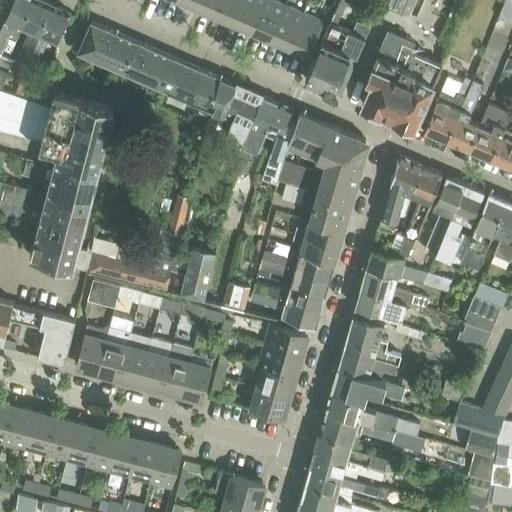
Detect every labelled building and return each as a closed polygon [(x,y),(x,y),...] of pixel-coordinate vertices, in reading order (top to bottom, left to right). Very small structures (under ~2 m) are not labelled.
[(12,0),(0,28),(0,62),(9,67),(12,59),(0,53),(0,52),(13,24),(21,27),(33,0),(12,0)] [(16,60),(25,64),(52,3),(45,0),(33,0),(21,27),(29,30),(16,60)] [(196,0),(194,6),(213,14),(219,0),(196,0)] [(242,0),(219,0),(213,14),(232,22),(242,0)] [(242,0),(232,22),(251,30),(265,0),(242,0)] [(286,4),(276,0),(265,0),(251,30),(270,38),(286,4)] [(338,0),(305,77),(340,92),(370,25),(357,19),(357,20),(353,30),(335,22),(339,12),(349,9),(352,0),(338,0)] [(382,0),(409,12),(413,0),(382,0)] [(511,0),(504,0),(498,16),(511,21),(511,0)] [(52,3),(25,64),(34,68),(47,38),(56,42),(68,16),(70,11),(52,3)] [(270,38),(289,46),(305,12),(286,4),(270,38)] [(324,20),(305,12),(289,46),(308,55),(324,20)] [(138,40),(91,20),(78,50),(124,71),(138,40)] [(440,67),(442,63),(410,49),(414,40),(388,29),(368,77),(372,79),(369,88),(368,87),(365,95),(362,102),(415,125),(425,100),(427,99),(428,98),(429,96),(430,95),(431,93),(431,91),(431,89),(431,87),(435,78),(437,78),(441,68),(440,67)] [(138,40),(124,71),(158,85),(172,54),(138,40)] [(172,54),(158,85),(173,92),(170,99),(188,107),(191,99),(211,108),(212,108),(221,76),(172,54)] [(435,104),(424,129),(447,138),(461,107),(473,78),(465,74),(462,79),(448,73),(435,104)] [(212,108),(203,146),(211,148),(217,125),(221,112),(223,113),(236,82),(221,76),(212,108)] [(21,77),(15,92),(27,97),(33,81),(21,77)] [(461,107),(447,138),(469,148),(479,124),(468,119),(484,82),(473,78),(461,107)] [(232,132),(222,155),(235,161),(237,155),(263,94),(236,82),(223,113),(232,117),(227,130),(232,132)] [(15,92),(2,88),(0,87),(0,126),(41,138),(50,105),(27,97),(15,92)] [(46,192),(38,220),(29,253),(72,265),(91,269),(99,238),(94,237),(91,250),(77,246),(113,105),(55,90),(54,90),(50,105),(41,138),(39,146),(57,150),(53,164),(49,180),(46,192)] [(265,131),(278,100),(263,94),(237,155),(247,159),(252,146),(260,150),(268,132),(265,131)] [(263,172),(261,177),(277,182),(278,178),(283,160),(288,143),(292,129),(295,121),(289,118),(294,107),(278,100),(265,131),(268,132),(275,135),(263,172)] [(469,148),(491,157),(505,125),(511,111),(489,101),(479,124),(469,148)] [(301,149),(315,116),(300,110),(295,121),(292,129),(288,143),(301,149)] [(330,122),(315,116),(301,149),(315,155),(330,122)] [(365,138),(330,122),(315,155),(326,160),(322,174),(356,184),(368,143),(365,138)] [(511,128),(505,125),(491,157),(511,166),(511,128)] [(399,152),(390,183),(381,216),(398,220),(405,191),(413,194),(424,163),(399,152)] [(251,161),(247,159),(237,155),(235,161),(232,168),(238,170),(246,173),(251,161)] [(49,180),(53,164),(28,157),(24,174),(49,180)] [(288,181),(291,182),(297,164),(283,160),(278,178),(288,181)] [(412,212),(405,234),(415,237),(421,222),(443,171),(424,163),(413,194),(419,196),(412,212)] [(311,168),(297,164),(291,182),(304,186),(306,186),(311,168)] [(234,184),(238,170),(232,168),(228,183),(229,183),(234,184)] [(442,208),(426,248),(436,252),(466,181),(447,173),(434,205),(442,208)] [(312,207),(311,212),(346,222),(347,217),(356,184),(322,174),(312,207)] [(0,209),(38,220),(46,192),(0,179),(0,209)] [(288,181),(283,196),(299,201),(304,186),(291,182),(288,181)] [(466,181),(436,252),(450,258),(452,255),(460,258),(470,234),(458,228),(462,217),(472,221),(484,189),(466,181)] [(510,200),(489,191),(470,234),(460,258),(477,266),(492,229),(496,231),(510,200)] [(171,224),(169,230),(180,233),(190,196),(189,195),(183,194),(183,195),(178,194),(171,224)] [(511,253),(511,200),(510,200),(496,231),(501,233),(493,252),(510,259),(511,253)] [(344,227),(346,222),(311,212),(309,217),(306,228),(297,225),(295,232),(339,245),(344,227)] [(180,233),(169,230),(162,228),(156,253),(155,253),(147,283),(165,288),(171,268),(186,271),(181,291),(204,297),(213,266),(189,260),(174,256),(180,233)] [(399,274),(404,262),(402,262),(404,256),(406,256),(415,237),(405,234),(397,231),(389,250),(372,246),(367,264),(397,273),(399,274)] [(302,242),(300,251),(335,261),(339,245),(295,232),(293,240),(302,242)] [(144,249),(99,238),(91,269),(147,283),(155,253),(144,250),(144,249)] [(194,243),(189,260),(213,266),(217,249),(194,243)] [(264,249),(261,257),(330,277),(335,261),(300,251),(298,257),(264,249)] [(293,275),(291,282),(326,292),(330,277),(261,257),(258,266),(293,275)] [(424,281),(429,270),(404,262),(399,274),(424,281)] [(367,264),(360,287),(407,300),(415,303),(426,306),(428,296),(417,293),(393,286),(397,273),(367,264)] [(452,277),(429,270),(424,281),(448,288),(452,277)] [(115,307),(118,296),(121,284),(93,277),(87,299),(115,307)] [(321,308),(326,292),(291,282),(289,288),(254,280),(251,290),(321,308)] [(478,280),(473,292),(500,304),(505,292),(478,280)] [(229,281),(223,302),(244,308),(250,287),(229,281)] [(118,296),(138,301),(141,290),(121,284),(118,296)] [(360,287),(355,305),(401,319),(407,300),(360,287)] [(138,301),(159,306),(162,295),(141,290),(138,301)] [(316,325),(321,308),(251,290),(249,298),(283,308),(282,315),(316,325)] [(463,317),(467,319),(491,329),(499,310),(501,305),(473,293),(463,317)] [(180,312),(183,300),(162,295),(159,306),(180,312)] [(0,331),(2,332),(6,333),(10,318),(14,302),(0,298),(0,331)] [(201,317),(202,314),(204,306),(183,300),(180,312),(201,317)] [(45,326),(38,355),(65,361),(76,317),(14,302),(10,318),(45,326)] [(204,306),(202,314),(224,320),(225,317),(226,311),(204,306)] [(110,324),(98,370),(119,376),(131,330),(134,319),(113,313),(110,324)] [(353,314),(343,347),(375,356),(384,322),(353,314)] [(225,317),(224,320),(221,330),(230,332),(233,319),(225,317)] [(492,329),(491,329),(467,319),(462,331),(460,330),(456,338),(485,347),(492,329)] [(87,321),(76,365),(98,370),(110,324),(107,323),(103,326),(87,321)] [(308,331),(271,321),(265,342),(302,353),(308,331)] [(413,326),(411,334),(425,338),(428,330),(413,326)] [(139,381),(148,348),(152,335),(131,330),(119,376),(139,381)] [(226,345),(230,332),(221,330),(218,343),(226,345)] [(161,384),(169,354),(173,341),(152,335),(148,348),(139,381),(160,387),(161,384)] [(173,341),(169,354),(161,384),(160,387),(181,393),(190,359),(193,347),(173,341)] [(265,342),(259,363),(296,374),(302,353),(265,342)] [(343,347),(338,367),(369,375),(369,376),(381,379),(384,369),(396,372),(399,364),(383,359),(375,356),(343,347)] [(386,350),(383,359),(399,364),(401,354),(386,350)] [(181,393),(193,396),(203,398),(212,365),(190,359),(181,393)] [(511,375),(511,362),(504,359),(499,370),(511,375)] [(219,362),(216,373),(224,376),(227,364),(219,362)] [(296,374),(259,363),(259,364),(263,365),(257,385),(290,395),(296,374)] [(369,375),(338,367),(331,390),(365,400),(368,389),(402,398),(404,386),(369,376),(369,375)] [(511,375),(499,370),(494,381),(511,389),(511,375)] [(212,386),(221,388),(224,376),(216,373),(212,386)] [(446,377),(442,394),(460,399),(467,383),(446,377)] [(511,402),(511,399),(511,389),(494,381),(489,392),(511,402)] [(251,407),(281,415),(284,416),(290,395),(257,385),(251,407)] [(331,390),(325,409),(394,429),(417,435),(420,424),(363,408),(365,400),(331,390)] [(489,392),(483,406),(506,412),(511,402),(489,392)] [(14,404),(5,401),(0,399),(0,439),(4,441),(14,404)] [(471,428),(498,435),(500,418),(502,418),(502,417),(504,412),(506,412),(483,406),(470,402),(463,426),(471,428)] [(25,446),(35,409),(14,404),(4,441),(25,446)] [(56,415),(35,409),(25,446),(46,452),(55,418),(56,415)] [(325,409),(319,432),(353,442),(356,430),(392,440),(391,442),(423,451),(427,438),(417,435),(394,429),(325,409)] [(56,415),(55,418),(46,452),(67,457),(77,420),(56,415)] [(498,435),(496,442),(511,444),(511,418),(502,417),(502,418),(500,418),(498,435)] [(98,426),(77,420),(67,457),(88,463),(97,429),(98,426)] [(98,426),(97,429),(88,463),(109,469),(119,431),(98,426)] [(471,428),(465,448),(474,451),(494,457),(496,442),(498,435),(471,428)] [(140,437),(119,431),(109,469),(130,474),(139,440),(140,437)] [(319,432),(314,448),(384,468),(390,470),(393,460),(351,449),(353,442),(319,432)] [(140,437),(139,440),(130,474),(151,480),(161,442),(140,437)] [(182,448),(161,442),(151,480),(172,485),(182,448)] [(314,448),(310,465),(344,475),(357,478),(359,471),(381,478),(384,468),(314,448)] [(474,451),(468,473),(471,474),(490,479),(493,463),(494,457),(474,451)] [(490,479),(489,482),(494,482),(505,483),(511,484),(511,465),(493,463),(490,479)] [(310,465),(305,481),(338,491),(351,494),(352,488),(385,498),(388,487),(357,478),(344,475),(310,465)] [(183,468),(179,481),(188,483),(191,470),(183,468)] [(220,469),(214,490),(226,494),(259,503),(263,492),(266,482),(263,481),(261,480),(232,472),(220,469)] [(468,483),(467,489),(487,495),(488,488),(489,482),(490,479),(471,474),(468,483)] [(26,478),(23,487),(36,490),(38,481),(26,478)] [(13,490),(15,484),(16,482),(3,479),(1,487),(13,490)] [(36,490),(49,493),(51,485),(38,481),(36,490)] [(188,483),(179,481),(176,493),(185,495),(188,483)] [(305,481),(300,499),(347,511),(375,511),(376,510),(348,502),(351,494),(338,491),(305,481)] [(494,482),(492,501),(511,503),(511,484),(505,483),(494,482)] [(65,498),(78,501),(80,492),(67,489),(65,498)] [(467,489),(463,505),(476,508),(484,510),(487,495),(467,489)] [(17,491),(16,501),(36,506),(38,497),(17,491)] [(80,492),(78,501),(90,504),(93,496),(80,492)] [(256,511),(259,503),(226,494),(221,511),(256,511)] [(44,498),(40,511),(55,511),(57,502),(44,498)] [(347,511),(300,499),(296,511),(347,511)] [(107,509),(119,511),(122,504),(109,500),(107,509)] [(174,501),(171,511),(182,511),(184,504),(174,501)] [(57,502),(55,511),(71,511),(72,506),(57,502)]
